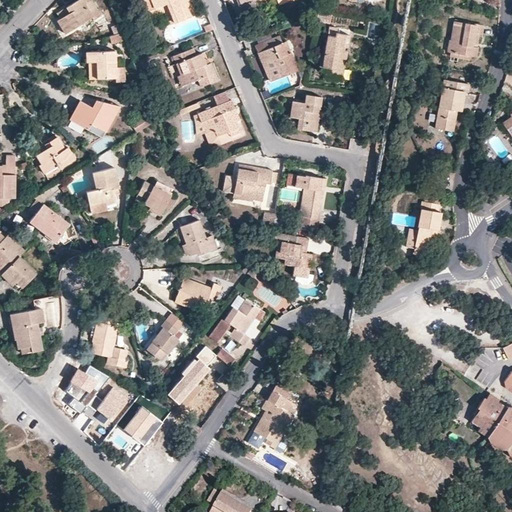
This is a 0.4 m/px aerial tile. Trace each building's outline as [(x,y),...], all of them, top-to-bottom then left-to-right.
[(69,12),(60,18),(57,20),(65,34),(92,17),(94,20),(102,15),(92,0),(77,0),(66,7),(69,12)] [(143,0),(148,11),(166,4),(174,23),(194,15),(188,0),(143,0)] [(254,0),(238,0),(241,5),(235,7),(239,16),(257,8),(254,0)] [(170,25),(174,23),(166,4),(148,11),(150,18),(165,12),(170,25)] [(56,13),(60,18),(69,12),(66,7),(56,13)] [(205,9),(198,11),(200,17),(207,14),(205,9)] [(332,12),(318,10),(316,20),(330,23),(332,12)] [(482,26),(454,21),(449,52),(451,53),(458,54),(457,58),(470,60),(470,56),(476,57),(477,47),(476,47),(478,34),(482,35),(483,26),(482,26)] [(206,32),(213,29),(211,23),(203,26),(206,32)] [(111,27),(114,35),(122,33),(118,24),(111,27)] [(329,26),(325,46),(324,54),(321,54),(319,66),(330,68),(339,70),(341,58),(345,59),(349,35),(335,32),(336,27),(329,26)] [(122,33),(114,35),(109,36),(111,44),(124,40),(122,33)] [(298,70),(290,52),(287,54),(282,42),(279,36),(255,46),(270,82),(298,70)] [(178,62),(187,84),(198,79),(200,87),(218,80),(211,62),(210,63),(206,64),(205,60),(202,53),(196,55),(193,48),(173,56),(176,63),(178,62)] [(96,62),(97,79),(116,78),(116,82),(125,82),(124,67),(116,67),(115,50),(86,52),(86,63),(88,63),(96,62)] [(457,61),(457,58),(458,54),(451,53),(450,60),(457,61)] [(343,76),(345,59),(341,58),(339,70),(330,68),(329,73),(343,76)] [(89,80),(97,79),(96,62),(88,63),(89,80)] [(181,86),(187,84),(178,62),(176,63),(181,74),(177,76),(181,86)] [(458,102),(462,103),(464,92),(468,92),(469,84),(443,79),(434,128),(453,131),(457,110),(458,102)] [(213,96),(217,105),(229,101),(225,91),(213,96)] [(316,132),(318,118),(319,112),(321,97),(306,95),(305,103),(292,101),(290,117),(299,119),(297,129),(316,132)] [(90,123),(105,132),(120,106),(95,99),(92,107),(80,100),(69,120),(87,129),(90,123)] [(229,101),(217,105),(197,113),(205,133),(214,128),(221,144),(232,140),(231,138),(230,136),(239,132),(241,132),(237,123),(232,109),(235,108),(231,100),(229,101)] [(200,107),(198,102),(180,110),(182,115),(200,107)] [(240,122),(235,108),(232,109),(237,123),(240,122)] [(196,136),(205,133),(197,113),(193,115),(195,124),(196,136)] [(511,113),(510,114),(511,116),(502,123),(511,136),(511,134),(511,113)] [(151,123),(147,116),(132,125),(136,132),(151,123)] [(103,137),(105,132),(90,123),(87,129),(103,137)] [(210,145),(221,144),(214,128),(205,133),(210,145)] [(68,147),(65,149),(56,134),(42,143),(46,149),(36,155),(41,164),(39,165),(44,174),(59,165),(61,169),(75,159),(68,147)] [(0,197),(9,198),(15,198),(15,155),(6,155),(6,165),(6,174),(1,174),(1,165),(0,164),(0,197)] [(496,165),(491,157),(485,162),(490,169),(496,165)] [(239,164),(238,168),(263,173),(264,168),(239,164)] [(105,200),(106,205),(117,203),(115,194),(113,189),(118,188),(119,188),(114,167),(92,172),(96,190),(86,192),(89,204),(105,200)] [(263,173),(238,168),(236,178),(226,176),(223,191),(233,193),(241,194),(240,199),(253,202),(253,200),(262,202),(266,183),(270,184),(270,182),(276,183),(278,173),(272,171),(273,170),(264,168),(263,173)] [(305,213),(300,213),(298,225),(313,228),(314,218),(317,219),(318,211),(320,212),(323,190),(320,190),(322,178),(304,175),(304,176),(288,173),(286,185),(304,188),(308,188),(305,213)] [(150,206),(162,212),(171,195),(168,193),(154,186),(144,181),(137,194),(146,198),(144,203),(150,206)] [(156,181),(154,186),(168,193),(170,189),(156,181)] [(304,188),(300,213),(305,213),(308,188),(304,188)] [(426,192),(424,201),(439,204),(441,194),(426,192)] [(9,202),(9,198),(0,197),(0,205),(3,206),(9,202)] [(28,209),(35,214),(43,204),(36,199),(28,209)] [(107,210),(106,205),(105,200),(89,204),(91,214),(107,210)] [(439,204),(424,201),(422,201),(417,229),(409,228),(406,247),(414,248),(413,254),(426,256),(428,248),(434,249),(437,233),(434,232),(439,204)] [(43,204),(35,214),(29,221),(56,242),(69,224),(43,204)] [(160,216),(162,212),(150,206),(148,210),(160,216)] [(275,213),(273,221),(283,223),(285,212),(275,210),(275,213)] [(273,221),(275,213),(264,211),(261,227),(273,221)] [(180,226),(186,243),(190,254),(190,255),(196,253),(209,248),(210,251),(211,252),(217,250),(212,235),(205,237),(199,219),(180,226)] [(0,261),(2,264),(0,265),(0,274),(1,274),(19,256),(24,250),(8,234),(4,237),(0,233),(0,261)] [(308,278),(308,273),(312,254),(306,253),(301,252),(304,237),(279,233),(276,251),(286,253),(285,259),(284,264),(294,266),(293,275),(296,276),(308,278)] [(182,245),(185,255),(190,254),(186,243),(182,245)] [(19,256),(1,274),(12,286),(16,282),(22,288),(37,274),(19,256)] [(258,271),(253,265),(247,273),(254,278),(258,271)] [(313,275),(308,273),(308,278),(296,276),(295,280),(301,284),(307,285),(313,280),(313,275)] [(186,303),(203,310),(206,303),(211,305),(216,291),(220,292),(222,286),(213,283),(212,287),(184,277),(175,303),(185,306),(186,303)] [(230,305),(233,307),(238,310),(245,299),(238,294),(230,305)] [(265,312),(245,299),(238,310),(233,307),(224,320),(221,318),(209,336),(217,342),(224,332),(244,345),(249,337),(243,333),(254,317),(259,321),(265,312)] [(202,313),(203,310),(186,303),(185,306),(202,313)] [(19,339),(21,348),(30,346),(31,352),(41,350),(39,335),(37,327),(36,323),(44,321),(41,308),(10,314),(15,340),(16,339),(19,339)] [(161,329),(157,334),(146,348),(162,361),(183,334),(178,330),(185,322),(172,312),(166,320),(165,320),(159,327),(161,329)] [(95,339),(94,342),(92,353),(108,357),(106,363),(126,368),(128,360),(125,359),(128,350),(114,347),(120,319),(101,315),(99,322),(97,321),(93,339),(95,339)] [(511,357),(511,342),(502,348),(508,359),(511,357)] [(216,355),(206,346),(196,356),(199,358),(196,361),(194,359),(182,373),(184,375),(167,394),(178,404),(210,368),(207,366),(216,355)] [(216,355),(222,360),(227,354),(222,349),(216,355)] [(234,360),(227,354),(222,360),(229,366),(234,360)] [(110,376),(90,364),(85,372),(78,368),(70,381),(71,381),(65,391),(73,396),(68,404),(80,414),(86,406),(80,402),(91,387),(97,392),(110,376)] [(511,406),(508,406),(506,408),(497,402),(499,399),(489,393),(486,398),(484,397),(477,408),(479,409),(471,421),(480,427),(478,431),(487,437),(490,442),(501,449),(506,450),(508,454),(511,456),(511,371),(511,372),(504,382),(505,387),(511,391),(511,406)] [(281,437),(296,411),(292,408),(294,404),(285,398),(289,391),(277,383),(267,401),(266,400),(261,409),(266,411),(254,431),(267,439),(265,443),(274,449),(281,437)] [(102,409),(100,411),(109,419),(126,398),(113,387),(102,401),(95,395),(87,405),(95,411),(97,409),(98,407),(102,409)] [(138,439),(137,441),(144,446),(162,423),(141,406),(125,428),(138,439)] [(138,439),(125,428),(123,430),(137,441),(138,439)] [(267,439),(254,431),(248,441),(259,448),(263,441),(265,443),(267,439)] [(288,441),(281,437),(274,449),(281,452),(284,452),(289,445),(288,441)] [(254,455),(247,450),(244,455),(251,460),(254,455)] [(218,493),(211,489),(205,499),(212,503),(208,511),(209,511),(249,511),(248,511),(249,511),(229,499),(231,496),(220,490),(218,493)]
